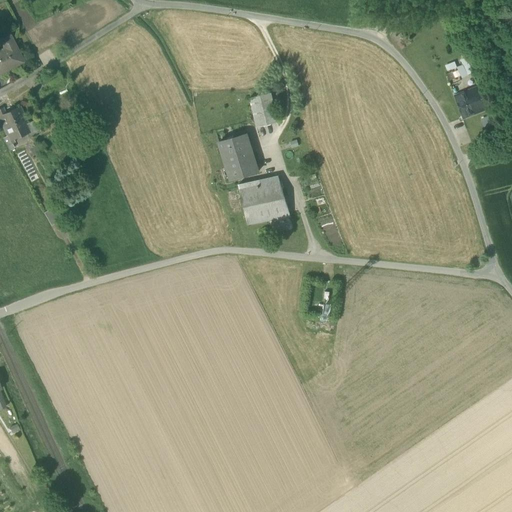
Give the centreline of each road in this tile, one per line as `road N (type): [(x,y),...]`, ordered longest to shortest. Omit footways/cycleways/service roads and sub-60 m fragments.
road 1 (unclassified): [(0,313),(86,281),(222,248),(495,274)]
road 2 (unclassified): [(143,5),(369,37),(433,102),(461,159),(495,274)]
road 3 (unclassified): [(143,5),(0,96)]
